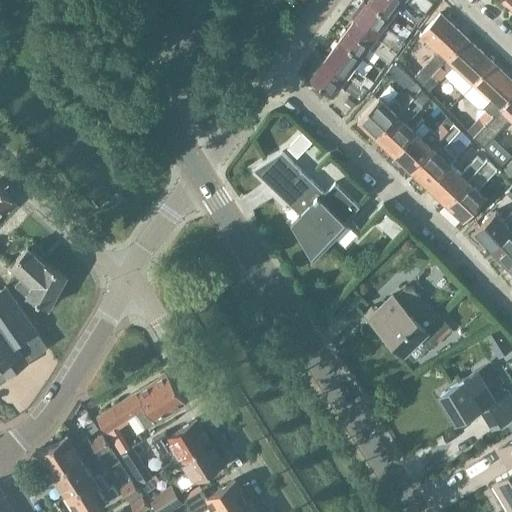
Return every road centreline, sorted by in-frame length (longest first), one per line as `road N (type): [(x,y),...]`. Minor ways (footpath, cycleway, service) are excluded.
road 1 (secondary): [(415,511),(219,204)]
road 2 (residential): [(511,307),(270,75)]
road 3 (residential): [(283,511),(173,336),(130,283)]
road 4 (residential): [(0,456),(49,414),(130,283)]
road 5 (residential): [(130,283),(75,237),(67,217),(0,154)]
road 6 (secondary): [(172,119),(133,0)]
road 7 (unclassified): [(130,283),(157,245),(219,204)]
